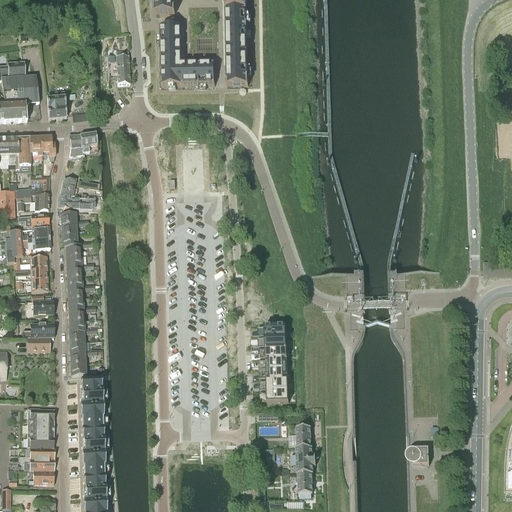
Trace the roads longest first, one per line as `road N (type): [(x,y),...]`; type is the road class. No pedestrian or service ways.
road 1 (unclassified): [(163,511),(145,121)]
road 2 (unclassified): [(246,511),(234,129)]
road 3 (unclassified): [(61,511),(59,130)]
road 4 (tertiary): [(468,299),(474,280),(466,48),(475,12),(493,0)]
road 5 (unclassified): [(362,306),(325,306),(303,289),(252,149),(234,129)]
road 6 (tertiary): [(475,511),(481,303)]
road 7 (unclassified): [(145,121),(128,0)]
